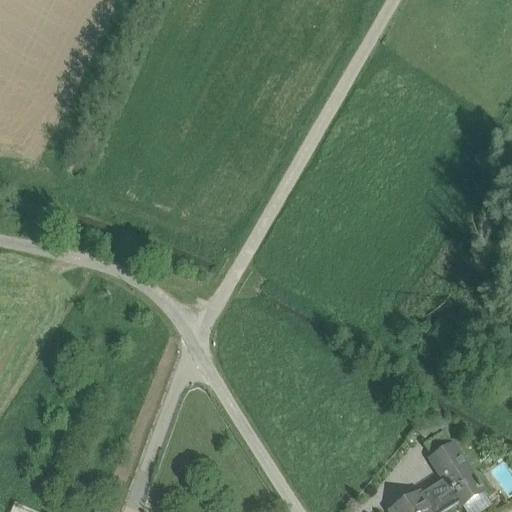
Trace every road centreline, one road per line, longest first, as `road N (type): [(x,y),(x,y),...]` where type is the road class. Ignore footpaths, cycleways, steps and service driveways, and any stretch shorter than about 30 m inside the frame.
road 1 (residential): [(391,0),(192,342)]
road 2 (unclassified): [(0,240),(117,272),(151,294),(192,342)]
road 3 (unclassified): [(192,342),(299,511)]
